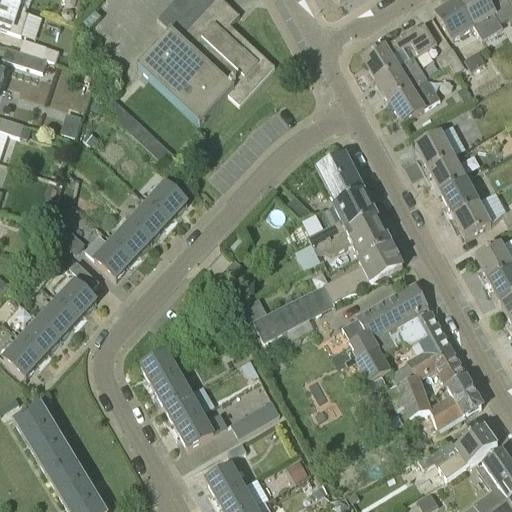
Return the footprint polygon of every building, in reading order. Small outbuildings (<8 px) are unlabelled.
[(0,0),(0,3),(21,10),(24,0),(0,0)] [(216,0),(215,0),(174,0),(157,18),(168,29),(138,63),(136,73),(199,131),(227,100),(238,111),(274,71),(275,68),(231,26),(240,16),(223,0),(216,0)] [(465,0),(456,6),(473,33),(479,41),(481,45),(503,31),(500,26),(511,19),(511,6),(508,0),(507,0),(490,11),(483,0),(465,0)] [(26,12),(21,10),(0,3),(0,31),(21,38),(28,17),(25,17),(26,12)] [(479,41),(473,33),(456,6),(435,19),(458,55),(479,41)] [(71,23),(73,20),(73,16),(70,13),(67,12),(63,13),(61,17),(61,21),(64,24),(68,24),(71,23)] [(398,72),(413,63),(412,63),(400,70),(392,58),(411,47),(418,59),(436,48),(424,29),(418,33),(417,31),(362,65),(375,85),(397,71),(398,72)] [(20,56),(44,64),(56,67),(59,55),(22,46),(20,56)] [(44,64),(20,56),(5,52),(2,66),(41,76),(44,64)] [(452,53),(436,63),(442,73),(448,70),(454,79),(465,73),(452,53)] [(470,76),(485,66),(479,56),(463,66),(470,76)] [(387,106),(425,83),(413,63),(398,72),(397,71),(375,85),(387,106)] [(425,83),(387,106),(401,128),(439,105),(425,83)] [(471,101),(464,90),(456,95),(463,106),(471,101)] [(158,164),(168,154),(113,104),(103,115),(158,164)] [(19,142),(22,130),(1,123),(0,125),(0,135),(7,138),(19,142)] [(22,130),(19,142),(27,145),(31,133),(22,130)] [(88,137),(82,144),(90,150),(96,143),(88,137)] [(427,175),(453,161),(440,137),(414,152),(427,175)] [(333,212),(363,197),(344,160),(314,175),(332,211),(333,212)] [(439,198),(465,184),(453,161),(427,175),(439,198)] [(452,220),(478,206),(465,184),(439,198),(452,220)] [(147,208),(168,228),(186,208),(165,189),(147,208)] [(314,254),(375,222),(363,197),(333,212),(332,211),(332,212),(320,219),(327,233),(307,243),(311,250),(312,250),(314,254)] [(285,210),(299,224),(313,218),(294,201),(285,210)] [(478,206),(452,220),(465,244),(491,230),(478,206)] [(151,247),(168,228),(147,208),(129,227),(151,247)] [(44,211),(37,213),(34,224),(49,228),(53,214),(44,211)] [(508,231),(511,228),(511,213),(501,220),(508,231)] [(357,262),(388,246),(375,222),(314,254),(312,250),(311,250),(317,262),(322,260),(325,257),(329,259),(350,249),(357,262)] [(133,266),(151,247),(129,227),(111,246),(133,266)] [(75,259),(84,250),(68,234),(59,243),(75,259)] [(133,266),(111,246),(101,237),(83,257),(114,286),(133,266)] [(235,257),(243,248),(237,243),(229,252),(235,257)] [(323,291),(332,308),(401,272),(388,246),(357,262),(362,271),(323,291)] [(487,286),(511,271),(511,268),(501,248),(474,262),(487,286)] [(75,267),(67,260),(61,266),(69,274),(75,267)] [(234,299),(250,281),(232,266),(217,285),(234,299)] [(57,306),(78,325),(96,306),(88,299),(98,289),(76,268),(69,275),(78,283),(57,306)] [(500,308),(511,301),(511,271),(487,286),(500,308)] [(0,282),(0,299),(1,300),(9,290),(0,282)] [(334,311),(332,308),(323,291),(267,319),(243,334),(253,353),(334,311)] [(372,346),(373,345),(427,315),(415,292),(341,334),(346,342),(361,332),(369,345),(370,344),(372,346)] [(511,331),(511,301),(500,308),(511,331)] [(243,334),(267,319),(258,303),(234,316),(243,334)] [(60,345),(78,325),(57,306),(39,325),(60,345)] [(434,370),(453,359),(430,319),(428,314),(427,315),(373,345),(378,354),(379,353),(382,358),(396,350),(394,348),(401,344),(404,350),(411,352),(415,360),(425,354),(434,370)] [(42,364),(60,345),(39,325),(21,344),(42,364)] [(378,354),(373,345),(372,346),(370,344),(369,345),(361,332),(346,342),(357,365),(354,367),(370,396),(382,389),(378,382),(391,374),(382,358),(379,353),(378,354)] [(23,384),(42,364),(21,344),(2,364),(23,384)] [(429,417),(439,442),(475,415),(482,411),(466,383),(453,359),(434,370),(425,354),(415,360),(417,362),(406,368),(414,382),(396,390),(400,401),(391,404),(396,417),(403,414),(407,425),(429,417)] [(152,394),(178,379),(166,358),(140,373),(152,394)] [(258,381),(251,366),(250,365),(240,370),(248,386),(258,381)] [(163,414),(189,399),(178,379),(152,394),(163,414)] [(387,393),(391,404),(400,401),(396,390),(387,393)] [(175,434),(201,419),(193,403),(190,399),(189,400),(189,399),(163,414),(175,434)] [(237,443),(256,432),(279,418),(272,407),(230,431),(237,443)] [(29,453),(37,467),(41,474),(46,481),(72,464),(68,458),(64,451),(56,437),(47,423),(38,409),(11,425),(20,440),(29,453)] [(201,419),(175,434),(187,455),(227,432),(220,420),(209,426),(204,417),(201,419)] [(448,485),(497,451),(484,432),(455,452),(451,446),(426,462),(423,458),(416,462),(423,475),(446,462),(449,467),(439,473),(448,485)] [(233,465),(246,457),(241,448),(227,456),(233,465)] [(501,511),(511,504),(511,472),(501,457),(475,475),(491,497),(469,511),(501,511)] [(81,478),(72,464),(46,481),(54,494),(62,508),(64,511),(101,511),(97,505),(89,492),(81,478)] [(299,465),(286,472),(295,488),(308,481),(299,465)] [(217,508),(243,493),(231,471),(205,487),(217,508)] [(219,511),(254,511),(243,493),(217,508),(219,511)] [(320,493),(314,496),(318,504),(324,501),(320,493)] [(423,502),(427,511),(445,511),(448,511),(441,494),(423,502)]
